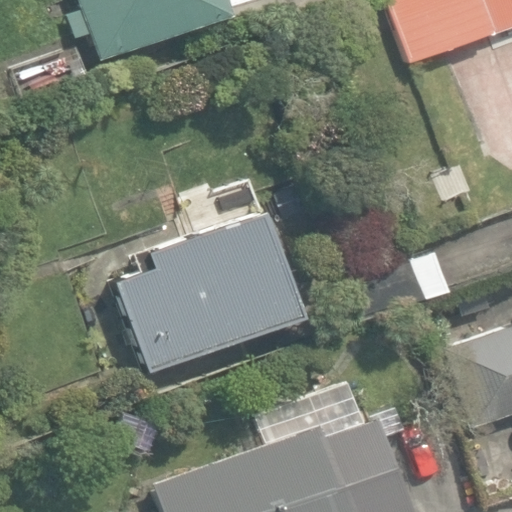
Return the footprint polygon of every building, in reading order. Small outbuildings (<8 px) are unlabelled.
[(79,32),(89,60),(215,15),(210,0),(68,0),(71,8),(60,12),(68,36),(79,32)] [(511,0),(376,0),(400,67),(511,28),(511,0)] [(104,282),(136,370),(286,315),(249,212),(127,256),(132,272),(104,282)] [(335,283),(348,322),(440,290),(426,251),(335,283)] [(511,410),(511,309),(507,311),(511,324),(440,350),(467,427),(511,410)] [(410,511),(374,408),(149,485),(158,511),(410,511)] [(132,447),(139,424),(108,414),(100,436),(132,447)]
